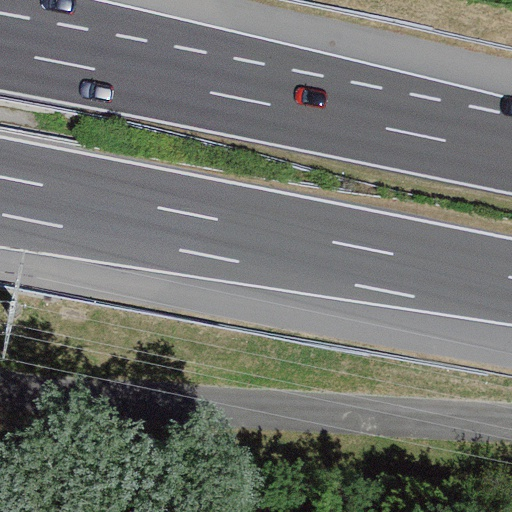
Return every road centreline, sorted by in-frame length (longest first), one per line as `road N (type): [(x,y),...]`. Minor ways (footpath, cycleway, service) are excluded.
road 1 (motorway): [(511,153),(0,50)]
road 2 (motorway): [(0,177),(511,278)]
